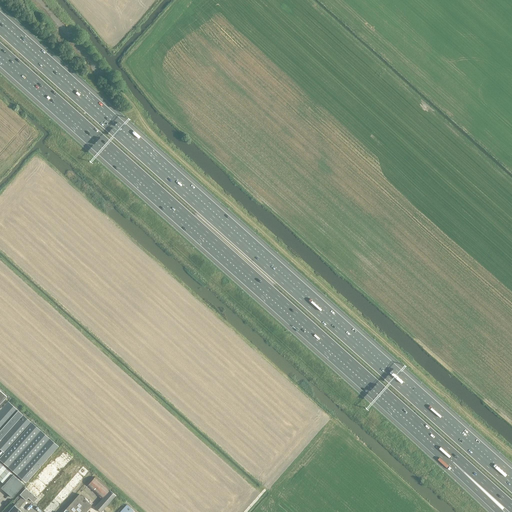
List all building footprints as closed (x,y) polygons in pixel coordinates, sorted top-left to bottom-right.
[(8,401),(0,410),(0,447),(5,452),(0,457),(0,458),(26,482),(58,446),(8,401)] [(64,446),(60,451),(70,461),(75,456),(64,446)] [(60,451),(55,456),(66,465),(70,461),(60,451)] [(55,456),(51,460),(62,470),(66,465),(55,456)] [(51,460),(47,465),(58,474),(62,470),(51,460)] [(24,484),(13,474),(0,462),(0,480),(4,484),(1,488),(12,498),(24,484)] [(47,465),(43,469),(54,479),(58,474),(47,465)] [(84,465),(81,469),(90,477),(93,473),(84,465)] [(43,469),(39,474),(50,484),(54,479),(43,469)] [(81,469),(77,472),(87,481),(90,477),(81,469)] [(77,472),(74,476),(84,484),(87,481),(77,472)] [(39,474),(35,478),(46,488),(50,484),(39,474)] [(74,476),(71,479),(80,488),(84,484),(74,476)] [(87,486),(102,499),(95,507),(101,511),(116,495),(110,490),(95,477),(87,486)] [(35,478),(31,483),(42,493),(46,488),(35,478)] [(71,479),(68,483),(77,491),(80,488),(71,479)] [(31,483),(26,489),(37,498),(42,493),(31,483)] [(68,483),(64,487),(74,495),(77,491),(68,483)] [(64,487),(61,490),(71,499),(74,495),(64,487)] [(25,488),(22,492),(22,491),(19,494),(20,494),(25,499),(28,497),(33,502),(37,498),(26,489),(25,488)] [(61,490),(58,494),(67,502),(71,499),(61,490)] [(17,507),(20,504),(21,505),(23,503),(25,499),(20,494),(13,502),(15,504),(7,511),(21,511),(22,511),(17,507)] [(58,494),(55,497),(64,506),(67,502),(58,494)] [(66,508),(63,511),(85,511),(92,505),(79,494),(66,508)] [(55,497),(51,501),(61,509),(64,506),(55,497)] [(51,501),(48,505),(56,511),(58,511),(61,509),(51,501)]
